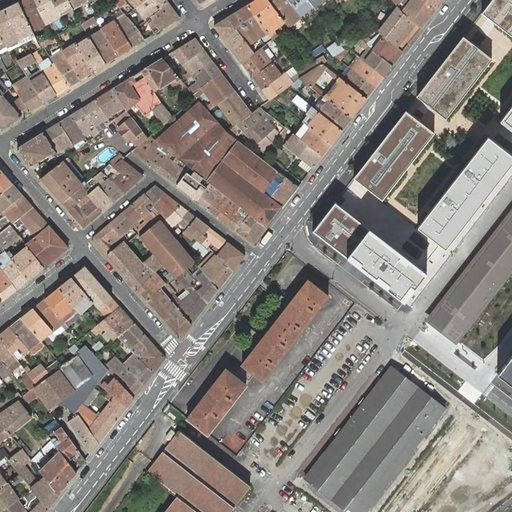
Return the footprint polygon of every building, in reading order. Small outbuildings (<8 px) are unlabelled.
[(32,31),(46,24),(34,0),(22,0),(19,2),(32,31)] [(34,0),(46,24),(60,16),(51,0),(34,0)] [(68,0),(51,0),(60,16),(73,9),(68,0)] [(68,0),(73,9),(74,10),(90,1),(89,0),(68,0)] [(133,10),(135,8),(145,0),(118,0),(115,3),(119,7),(127,1),(133,10)] [(143,18),(145,21),(147,20),(169,3),(166,0),(145,0),(135,8),(137,11),(141,8),(146,15),(143,18)] [(267,0),(255,0),(247,6),(268,34),(272,40),(277,46),(279,44),(274,38),(277,36),(275,32),(274,30),(285,22),(282,19),(267,0)] [(288,0),(267,0),(282,19),(285,22),(288,27),(301,17),(300,16),(299,14),(297,13),(288,0)] [(307,0),(288,0),(297,13),(299,14),(300,16),(313,7),(311,4),(310,3),(307,0)] [(307,0),(310,3),(311,4),(314,9),(326,0),(307,0)] [(326,0),(314,9),(316,11),(329,0),(326,0)] [(392,0),(398,7),(402,12),(412,20),(418,13),(427,21),(435,10),(443,0),(392,0)] [(511,0),(491,0),(480,15),(511,39),(511,0)] [(35,43),(38,41),(32,31),(19,2),(5,9),(20,40),(25,37),(27,41),(32,38),(35,43)] [(169,3),(147,20),(154,33),(179,18),(179,17),(169,3)] [(247,6),(228,18),(249,45),(253,43),(252,42),(263,35),(264,36),(268,34),(247,6)] [(381,29),(379,32),(380,34),(384,36),(403,52),(412,40),(422,28),(412,20),(402,12),(398,7),(390,17),(397,22),(387,34),(381,29)] [(8,48),(21,42),(20,40),(5,9),(0,11),(0,32),(7,46),(8,48)] [(139,30),(137,27),(126,15),(125,13),(115,20),(115,21),(132,47),(145,39),(139,30)] [(422,28),(427,21),(418,13),(412,20),(422,28)] [(84,29),(97,21),(94,16),(81,24),(83,27),(84,29)] [(390,17),(381,29),(387,34),(397,22),(390,17)] [(214,26),(242,63),(254,53),(249,45),(228,18),(214,26)] [(119,56),(132,47),(115,21),(102,29),(102,30),(119,56)] [(83,27),(81,24),(72,28),(75,32),(83,27)] [(106,64),(119,56),(102,30),(90,37),(106,64)] [(356,31),(341,43),(345,49),(347,48),(357,41),(362,39),(358,34),(356,31)] [(362,31),(358,34),(362,39),(366,44),(370,41),(362,31)] [(393,66),(403,52),(384,36),(375,48),(371,45),(370,48),(379,55),(393,66)] [(57,41),(54,37),(53,37),(42,42),(44,46),(57,41)] [(93,71),(106,64),(90,37),(86,40),(85,37),(76,43),(93,71)] [(176,55),(183,64),(203,49),(195,38),(174,51),(169,54),(171,58),(176,55)] [(490,60),(461,38),(415,98),(444,120),(490,60)] [(366,44),(362,39),(357,41),(367,50),(362,55),(356,51),(354,53),(360,58),(384,77),(393,66),(379,55),(370,48),(368,46),(366,44)] [(81,79),(93,71),(76,43),(66,49),(68,51),(65,53),(81,79)] [(329,51),(333,56),(334,55),(345,49),(341,43),(329,51)] [(266,45),(262,47),(273,62),(276,61),(277,60),(266,45)] [(7,46),(0,49),(0,54),(9,50),(8,48),(7,46)] [(254,53),(242,63),(253,78),(273,62),(262,47),(254,53)] [(345,49),(334,55),(340,60),(349,49),(347,48),(345,49)] [(203,49),(183,64),(186,67),(188,65),(192,70),(189,72),(186,75),(189,79),(192,77),(212,61),(203,49)] [(69,87),(81,79),(65,53),(63,51),(52,58),(53,60),(69,87)] [(22,67),(35,60),(34,58),(31,53),(28,55),(18,60),(17,60),(19,63),(22,67)] [(56,95),(69,87),(53,60),(50,62),(48,59),(42,62),(38,55),(34,58),(35,60),(40,69),(56,95)] [(322,56),(315,60),(316,62),(319,66),(322,64),(325,62),(322,56)] [(357,56),(349,67),(351,68),(357,59),(358,60),(360,58),(357,56)] [(162,58),(141,71),(154,92),(175,79),(177,82),(180,79),(174,71),(162,58)] [(375,88),(384,77),(360,58),(358,60),(357,59),(351,68),(351,69),(375,88)] [(212,61),(192,77),(194,79),(197,76),(200,80),(188,88),(193,94),(201,88),(221,73),(212,61)] [(273,62),(253,78),(262,90),(284,73),(285,72),(276,61),(273,62)] [(298,73),(301,77),(319,66),(316,62),(298,73)] [(319,66),(301,77),(299,79),(311,87),(324,71),(325,69),(327,68),(322,64),(319,66)] [(285,72),(284,73),(289,78),(297,72),(293,66),(285,72)] [(349,67),(342,75),(345,78),(351,69),(351,68),(349,67)] [(337,80),(339,77),(335,73),(327,68),(325,69),(324,71),(337,80)] [(44,102),(56,95),(40,69),(38,70),(38,71),(31,75),(27,69),(24,71),(27,75),(44,102)] [(367,99),(375,88),(351,69),(345,78),(342,75),(340,78),(367,99)] [(141,71),(133,76),(112,89),(125,107),(127,110),(136,103),(145,116),(153,111),(163,125),(167,123),(172,118),(165,108),(164,107),(154,92),(141,71)] [(15,81),(17,83),(25,78),(24,76),(22,72),(13,77),(15,81)] [(284,73),(262,90),(270,100),(273,98),(287,87),(299,79),(301,77),(298,73),(297,72),(289,78),(284,73)] [(205,108),(208,111),(219,103),(235,91),(221,73),(201,88),(193,94),(196,97),(205,90),(213,102),(205,108)] [(30,111),(44,102),(27,75),(24,76),(25,78),(17,83),(15,81),(12,83),(13,85),(21,97),(30,111)] [(352,118),(367,99),(340,78),(339,77),(337,80),(341,83),(330,97),(326,94),(324,97),(352,118)] [(13,85),(12,83),(4,89),(6,92),(13,85)] [(122,109),(125,107),(112,89),(95,100),(108,118),(114,114),(112,112),(120,107),(122,109)] [(235,126),(237,124),(251,113),(235,91),(219,103),(235,126)] [(21,116),(30,111),(21,97),(12,105),(3,95),(0,96),(0,128),(1,129),(21,116)] [(319,112),(297,95),(292,100),(307,112),(306,113),(313,119),(308,126),(310,127),(331,144),(342,131),(319,112)] [(342,131),(352,118),(324,97),(320,95),(318,98),(325,103),(319,112),(342,131)] [(83,108),(99,132),(105,128),(103,126),(101,127),(98,122),(103,119),(107,125),(111,123),(109,119),(108,118),(95,100),(83,108)] [(276,170),(238,140),(233,136),(227,132),(219,122),(218,122),(208,111),(205,108),(200,101),(154,140),(160,144),(170,152),(180,159),(184,163),(190,167),(200,175),(204,178),(205,179),(210,183),(212,184),(217,188),(220,190),(223,193),(225,194),(230,198),(240,206),(251,215),(267,227),(282,207),(298,187),(276,170)] [(511,102),(499,118),(511,128),(511,102)] [(237,124),(246,134),(269,115),(267,113),(265,115),(264,114),(263,115),(259,111),(261,109),(259,106),(251,113),(237,124)] [(71,115),(88,141),(91,139),(87,134),(92,130),(96,135),(99,132),(83,108),(71,115)] [(146,140),(148,138),(127,110),(116,119),(121,126),(118,128),(128,141),(131,138),(138,146),(146,140)] [(431,135),(403,113),(351,181),(378,201),(431,135)] [(80,140),(84,145),(88,141),(71,115),(59,122),(73,144),(80,140)] [(246,134),(255,145),(274,129),(274,128),(268,120),(272,117),(269,115),(246,134)] [(103,119),(98,122),(101,127),(103,126),(105,128),(107,125),(103,119)] [(72,148),(75,146),(73,144),(59,122),(43,132),(57,154),(70,146),(72,148)] [(274,128),(274,129),(280,134),(286,127),(280,123),(274,128)] [(286,127),(280,134),(288,140),(284,145),(299,156),(301,158),(306,152),(301,148),(305,143),(301,139),(298,137),(296,135),(286,127)] [(322,156),(331,144),(310,127),(301,139),(305,143),(322,156)] [(232,128),(227,132),(233,136),(237,133),(232,128)] [(92,130),(87,134),(91,139),(96,135),(92,130)] [(57,154),(43,132),(18,148),(17,151),(33,169),(39,165),(38,162),(51,153),(53,156),(57,154)] [(157,148),(160,144),(154,140),(150,136),(148,138),(146,140),(157,148)] [(511,161),(511,157),(486,137),(417,226),(446,248),(511,161)] [(146,162),(157,148),(146,140),(138,146),(132,151),(146,162)] [(282,150),(274,142),(268,149),(277,157),(282,150)] [(304,164),(311,170),(322,156),(305,143),(301,148),(306,152),(301,158),(303,160),(306,162),(304,164)] [(167,157),(170,152),(160,144),(157,148),(146,162),(156,170),(167,157)] [(167,157),(176,164),(180,159),(170,152),(167,157)] [(111,162),(110,164),(113,167),(122,160),(124,158),(121,154),(111,162)] [(166,177),(176,164),(167,157),(156,170),(166,177)] [(38,175),(41,179),(62,162),(59,158),(38,175)] [(81,184),(85,181),(86,180),(67,158),(63,162),(81,184)] [(143,176),(122,160),(113,167),(118,170),(134,183),(143,176)] [(62,202),(82,186),(87,183),(85,181),(81,184),(63,162),(62,162),(41,179),(62,202)] [(187,172),(190,167),(184,163),(182,165),(184,166),(182,168),(176,164),(166,177),(176,185),(187,172)] [(110,164),(106,167),(109,171),(115,173),(118,170),(113,167),(110,164)] [(196,180),(200,175),(190,167),(187,172),(196,180)] [(0,193),(12,183),(0,169),(0,193)] [(134,183),(118,170),(115,173),(109,178),(124,193),(134,183)] [(104,174),(101,171),(93,178),(113,202),(124,193),(109,178),(104,182),(101,177),(104,174)] [(186,192),(196,180),(187,172),(176,185),(186,192)] [(207,187),(210,183),(205,179),(202,184),(199,181),(200,179),(202,180),(204,178),(200,175),(196,180),(186,192),(196,200),(207,187)] [(113,202),(93,178),(88,182),(92,186),(93,189),(87,194),(102,211),(113,202)] [(92,186),(88,182),(87,183),(82,186),(86,191),(92,186)] [(0,212),(3,211),(22,195),(12,183),(0,193),(0,212)] [(151,212),(152,211),(150,209),(154,204),(165,193),(155,185),(145,194),(151,200),(145,206),(149,210),(150,211),(151,212)] [(84,197),(87,194),(93,189),(92,186),(86,191),(82,186),(62,202),(69,210),(78,202),(80,201),(84,197)] [(206,208),(216,195),(214,193),(209,189),(207,187),(196,200),(206,208)] [(158,218),(160,220),(162,223),(167,218),(168,219),(180,205),(172,198),(165,193),(154,204),(150,209),(152,211),(154,213),(158,218)] [(91,221),(102,211),(87,194),(84,197),(89,202),(84,206),(82,207),(80,208),(91,221)] [(145,194),(132,204),(143,218),(147,223),(151,220),(146,215),(150,211),(149,210),(145,206),(151,200),(145,194)] [(227,203),(230,198),(225,194),(221,198),(227,203)] [(28,228),(41,216),(22,195),(3,211),(7,215),(0,219),(0,227),(3,231),(10,225),(13,223),(18,228),(24,223),(28,228)] [(216,216),(227,203),(221,198),(219,197),(216,195),(206,208),(216,216)] [(80,201),(78,202),(82,207),(84,206),(89,202),(84,197),(80,201)] [(227,203),(237,210),(240,206),(230,198),(227,203)] [(84,227),(91,221),(80,208),(82,207),(78,202),(69,210),(84,227)] [(216,216),(227,223),(237,210),(227,203),(216,216)] [(425,275),(334,203),(312,231),(357,266),(404,302),(425,275)] [(122,213),(133,226),(137,223),(143,218),(132,204),(122,213)] [(178,222),(188,211),(180,205),(168,219),(167,218),(162,223),(169,231),(175,226),(178,222)] [(248,219),(251,215),(240,206),(237,210),(248,219)] [(511,207),(426,319),(456,342),(458,339),(511,267),(511,207)] [(254,244),(267,227),(251,215),(248,219),(237,210),(227,223),(237,231),(254,244)] [(146,215),(151,220),(155,217),(151,212),(150,211),(146,215)] [(188,211),(178,222),(186,229),(187,227),(196,217),(188,211)] [(120,214),(132,227),(133,226),(122,213),(120,214)] [(124,234),(132,227),(120,214),(110,223),(121,236),(124,234)] [(29,237),(31,240),(49,225),(41,216),(28,228),(33,234),(29,237)] [(200,239),(208,246),(210,244),(205,240),(208,237),(204,234),(210,228),(196,217),(187,227),(194,233),(195,234),(200,239)] [(182,247),(176,240),(171,233),(169,231),(162,223),(160,220),(151,227),(148,229),(142,235),(140,237),(142,240),(144,242),(155,255),(142,267),(131,254),(118,266),(128,277),(137,288),(155,272),(163,264),(170,272),(174,277),(176,276),(181,273),(185,269),(188,268),(195,262),(182,247)] [(121,236),(110,223),(100,232),(111,245),(115,242),(121,236)] [(44,267),(27,246),(14,257),(7,247),(20,236),(19,236),(10,225),(3,231),(0,233),(0,244),(2,246),(6,251),(28,280),(44,267)] [(31,240),(26,244),(27,246),(44,267),(69,248),(49,225),(31,240)] [(195,234),(187,227),(186,229),(183,231),(192,238),(193,236),(207,247),(208,246),(200,239),(195,234)] [(205,240),(210,244),(213,241),(223,248),(228,242),(210,228),(204,234),(208,237),(205,240)] [(93,238),(108,254),(118,246),(115,242),(111,245),(100,232),(93,238)] [(210,244),(208,246),(209,247),(213,251),(216,254),(233,271),(245,255),(228,242),(223,248),(213,241),(210,244)] [(108,254),(118,266),(131,254),(123,246),(122,245),(121,243),(118,246),(108,254)] [(17,289),(28,280),(6,251),(4,252),(0,255),(0,257),(7,267),(2,271),(17,289)] [(216,254),(213,251),(200,268),(201,269),(203,271),(212,260),(216,254)] [(218,290),(233,271),(216,254),(212,260),(203,271),(203,272),(218,290)] [(0,300),(1,302),(17,289),(2,271),(0,267),(0,300)] [(109,315),(120,306),(112,297),(98,281),(85,267),(71,277),(93,302),(99,308),(103,313),(107,317),(109,315)] [(208,304),(218,290),(203,272),(194,280),(192,277),(187,271),(189,270),(188,268),(185,269),(181,273),(190,285),(191,284),(208,304)] [(201,269),(192,277),(194,280),(203,272),(203,271),(201,269)] [(157,284),(162,280),(155,272),(137,288),(147,299),(159,288),(159,287),(157,284)] [(192,324),(208,304),(191,284),(190,285),(181,273),(176,276),(187,290),(190,294),(180,302),(176,298),(174,294),(172,296),(169,298),(177,307),(192,324)] [(93,302),(71,277),(58,288),(78,310),(80,308),(78,306),(86,298),(91,304),(93,302)] [(155,309),(164,318),(177,307),(169,298),(161,288),(164,285),(165,284),(162,280),(157,284),(159,287),(159,288),(147,299),(155,309)] [(254,374),(263,380),(328,296),(308,280),(242,365),(237,371),(241,374),(249,381),(254,374)] [(161,288),(169,298),(172,296),(171,293),(164,285),(161,288)] [(78,310),(58,288),(45,299),(65,322),(78,311),(78,310)] [(190,294),(187,290),(176,298),(180,302),(190,294)] [(90,303),(86,298),(78,306),(80,308),(78,310),(78,311),(79,312),(90,303)] [(33,308),(53,331),(62,324),(67,329),(69,328),(65,322),(45,299),(33,308)] [(134,323),(120,306),(109,315),(107,317),(94,329),(93,329),(97,335),(105,328),(115,339),(118,337),(134,323)] [(181,338),(192,324),(177,307),(164,318),(181,338)] [(41,341),(53,331),(33,308),(22,318),(41,341)] [(78,311),(65,322),(69,328),(83,316),(79,312),(78,311)] [(94,329),(107,317),(103,313),(90,324),(94,329)] [(22,318),(10,327),(29,350),(30,351),(39,343),(41,346),(44,344),(41,341),(22,318)] [(143,332),(134,323),(118,337),(125,344),(127,346),(143,332)] [(10,327),(0,335),(0,338),(11,352),(18,346),(24,354),(29,350),(10,327)] [(153,343),(143,332),(127,346),(134,353),(137,357),(153,343)] [(0,338),(0,358),(7,367),(11,371),(11,372),(20,364),(18,361),(11,352),(0,338)] [(39,343),(30,351),(31,352),(32,353),(41,346),(39,343)] [(165,358),(153,343),(137,357),(153,373),(165,358)] [(127,346),(125,344),(120,348),(126,354),(127,352),(131,356),(134,353),(127,346)] [(86,345),(74,356),(62,366),(50,374),(36,384),(34,386),(52,410),(59,405),(62,405),(68,404),(76,416),(78,414),(76,411),(82,404),(92,392),(98,384),(103,378),(109,370),(106,368),(95,356),(86,345)] [(511,352),(496,373),(511,385),(511,352)] [(137,357),(134,353),(131,356),(134,359),(126,367),(144,385),(153,373),(137,357)] [(134,359),(131,356),(123,364),(125,365),(126,367),(134,359)] [(123,364),(117,357),(106,368),(109,370),(116,378),(134,398),(144,385),(126,367),(125,365),(123,364)] [(0,358),(0,378),(2,380),(12,372),(11,372),(11,371),(7,367),(0,358)] [(50,374),(62,366),(58,361),(46,370),(50,374)] [(30,375),(36,384),(50,374),(46,370),(41,364),(32,371),(28,374),(30,375)] [(305,477),(349,511),(363,511),(445,408),(391,366),(305,477)] [(209,390),(187,418),(208,434),(246,384),(238,378),(226,369),(217,380),(209,390)] [(30,390),(32,388),(34,386),(36,384),(30,375),(25,379),(23,381),(30,390)] [(128,407),(134,398),(116,378),(113,380),(115,382),(110,387),(103,378),(98,384),(110,393),(114,396),(128,407)] [(30,390),(23,395),(28,403),(38,395),(32,388),(30,390)] [(96,395),(92,392),(82,404),(86,406),(89,404),(96,395)] [(116,421),(128,407),(114,396),(110,393),(106,398),(110,401),(98,416),(86,406),(82,404),(76,411),(78,414),(99,443),(116,421)] [(3,402),(7,407),(17,400),(14,396),(13,394),(3,402)] [(0,421),(10,434),(13,437),(16,435),(13,431),(32,416),(23,404),(26,401),(23,397),(19,400),(0,412),(0,421)] [(91,454),(99,443),(78,414),(76,416),(68,421),(91,454)] [(40,431),(43,429),(37,420),(34,423),(40,431)] [(0,442),(10,434),(0,421),(0,442)] [(86,461),(61,427),(54,432),(57,438),(55,439),(53,439),(51,440),(54,443),(55,445),(60,451),(68,462),(74,457),(81,467),(86,461)] [(228,511),(248,486),(178,432),(148,471),(178,495),(164,511),(228,511)] [(442,437),(454,447),(458,442),(447,432),(442,437)] [(17,442),(23,449),(26,446),(21,440),(17,442)] [(54,443),(51,440),(42,449),(45,452),(48,448),(54,443)] [(417,465),(428,474),(448,450),(438,441),(417,465)] [(43,503),(48,509),(59,495),(45,477),(40,482),(36,477),(34,479),(27,470),(26,471),(21,465),(30,458),(23,449),(9,460),(20,475),(32,489),(32,490),(38,496),(43,503)] [(68,483),(76,473),(70,464),(68,462),(60,451),(51,460),(68,483)] [(42,454),(40,452),(31,460),(34,463),(39,458),(42,454)] [(67,485),(68,483),(51,460),(49,462),(67,485)] [(45,477),(59,495),(67,485),(49,462),(40,471),(43,475),(45,477)] [(12,480),(15,484),(20,480),(22,482),(21,483),(26,490),(27,489),(29,491),(32,489),(20,475),(12,480)] [(0,488),(0,511),(19,500),(10,487),(15,484),(12,480),(6,484),(0,488)] [(0,511),(23,511),(26,510),(25,509),(29,507),(27,505),(24,507),(19,500),(0,511)] [(26,510),(23,511),(45,511),(48,509),(43,503),(37,508),(38,509),(35,511),(27,511),(26,510)]
